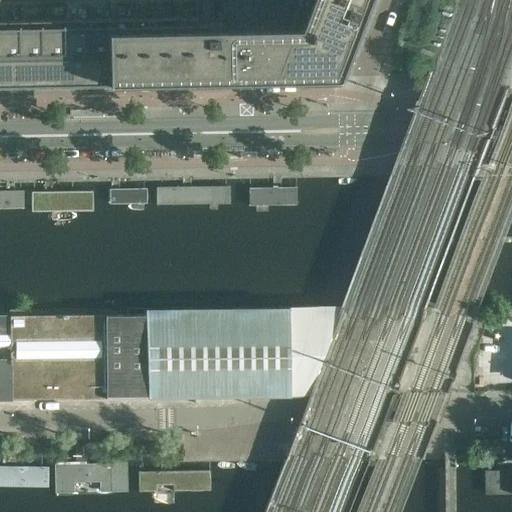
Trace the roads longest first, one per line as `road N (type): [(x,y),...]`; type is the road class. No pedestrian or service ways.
road 1 (residential): [(0,420),(370,406),(511,411)]
road 2 (tertiary): [(0,137),(372,130)]
road 3 (tertiary): [(372,130),(511,128)]
road 4 (residential): [(372,130),(373,67),(394,0)]
